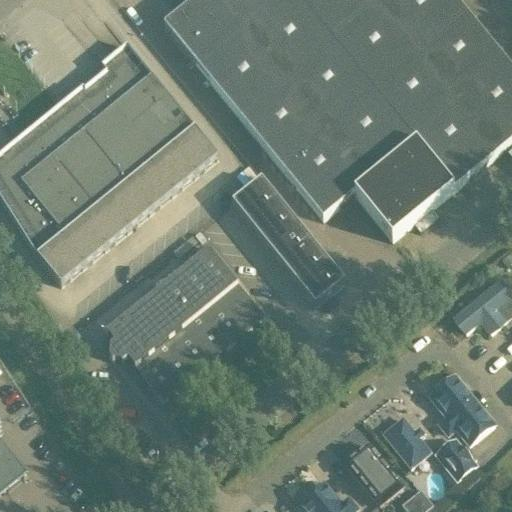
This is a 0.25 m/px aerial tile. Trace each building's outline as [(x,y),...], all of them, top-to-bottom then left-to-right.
[(180,17),(164,31),(323,226),(354,200),(392,247),(454,196),(511,148),(511,75),(450,0),(201,0),(196,5),(195,6),(180,17)] [(138,64),(124,75),(113,84),(107,77),(85,95),(83,93),(0,160),(0,202),(35,258),(61,292),(219,163),(195,134),(162,94),(138,64)] [(261,184),(232,208),(249,228),(278,205),(261,184)] [(278,205),(249,228),(265,249),(295,225),(278,205)] [(295,225),(265,249),(282,270),(311,246),(295,225)] [(311,246),(282,270),(299,290),(328,266),(311,246)] [(208,253),(106,337),(113,346),(110,349),(109,361),(112,365),(124,366),(127,363),(163,406),(265,322),(208,253)] [(511,260),(510,258),(502,264),(506,269),(511,265),(511,260)] [(328,266),(299,290),(315,311),(345,287),(328,266)] [(511,322),(511,303),(498,286),(452,323),(466,340),(480,328),(490,340),(511,322)] [(469,450),(495,430),(455,381),(429,402),(447,423),(439,430),(448,440),(456,434),(469,450)] [(183,430),(189,438),(208,423),(201,415),(183,430)] [(403,423),(383,439),(411,473),(430,457),(419,443),(424,439),(419,434),(414,438),(403,423)] [(0,499),(26,479),(0,447),(0,437),(0,499)] [(484,479),(483,478),(456,443),(434,460),(457,488),(458,487),(465,496),(476,486),(484,479)] [(369,448),(344,469),(378,511),(380,511),(405,492),(369,448)] [(298,510),(300,511),(355,511),(349,503),(341,510),(323,488),(298,509),(298,510)] [(420,494),(402,510),(403,511),(431,511),(433,510),(420,494)]
